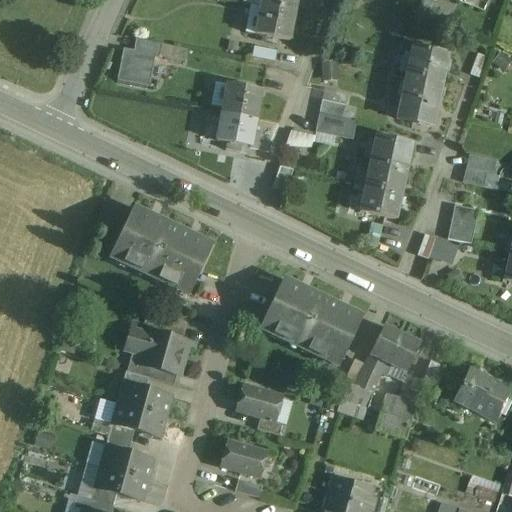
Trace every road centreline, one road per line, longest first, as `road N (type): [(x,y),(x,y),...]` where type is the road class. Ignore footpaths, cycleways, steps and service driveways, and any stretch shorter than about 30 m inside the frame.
road 1 (residential): [(176,502),(253,224)]
road 2 (residential): [(53,124),(253,224)]
road 3 (residential): [(322,24),(253,224)]
road 4 (residential): [(466,99),(395,294)]
road 5 (residential): [(253,224),(395,294)]
road 6 (residential): [(53,124),(111,0)]
road 7 (residential): [(395,294),(511,350)]
